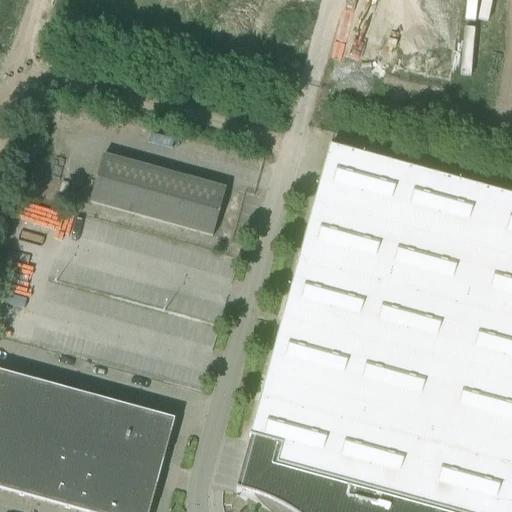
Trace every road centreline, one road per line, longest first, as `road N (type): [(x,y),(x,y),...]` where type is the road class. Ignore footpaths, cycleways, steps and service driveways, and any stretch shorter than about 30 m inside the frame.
road 1 (unclassified): [(199,511),(292,151)]
road 2 (track): [(292,151),(36,77),(20,47),(23,0)]
